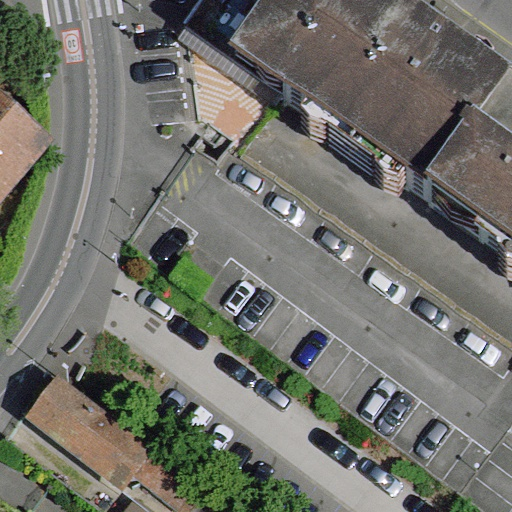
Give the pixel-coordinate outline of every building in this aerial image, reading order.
[(294,2),(291,0),(218,0),(199,25),(248,62),(294,2)] [(511,115),(511,90),(382,0),(300,0),(251,72),(446,209),(511,115)] [(0,210),(49,153),(0,111),(0,210)] [(511,115),(446,209),(511,255),(511,115)] [(185,263),(174,279),(196,296),(207,279),(185,263)] [(61,386),(34,422),(128,493),(139,479),(182,511),(206,511),(213,503),(61,386)]
